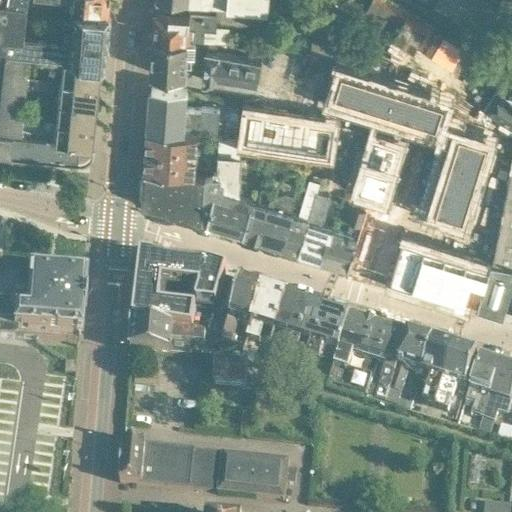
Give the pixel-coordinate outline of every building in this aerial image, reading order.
[(26,54),(62,59),(99,64),(102,65),(105,25),(106,15),(106,0),(71,0),(71,13),(74,13),(74,22),(71,22),(71,21),(53,19),(51,30),(63,31),(62,44),(21,39),(14,38),(14,44),(5,43),(4,51),(26,54)] [(156,0),(156,3),(201,6),(265,12),(266,0),(156,0)] [(0,50),(3,51),(4,51),(5,43),(14,44),(14,38),(21,39),(25,5),(24,4),(24,5),(3,3),(0,2),(0,50)] [(219,17),(156,12),(154,38),(196,42),(196,41),(217,42),(219,17)] [(313,39),(312,52),(330,53),(334,19),(315,17),(314,29),(320,30),(318,39),(313,39)] [(369,36),(365,43),(375,50),(379,43),(369,36)] [(154,38),(151,73),(186,75),(187,61),(192,62),(193,53),(195,53),(196,42),(154,38)] [(261,59),(207,50),(204,80),(207,81),(215,77),(215,76),(257,84),(261,59)] [(391,50),(387,57),(397,64),(402,57),(391,50)] [(26,54),(4,51),(3,51),(1,74),(24,77),(26,54)] [(402,57),(397,64),(407,71),(412,64),(402,57)] [(60,80),(64,81),(96,84),(99,64),(62,59),(60,80)] [(345,59),(333,99),(357,106),(367,76),(368,76),(371,67),(345,59)] [(24,77),(1,74),(0,81),(0,94),(22,97),(24,77)] [(367,76),(357,106),(382,114),(384,115),(393,84),(391,83),(368,76),(367,76)] [(96,84),(64,81),(60,80),(58,100),(62,101),(94,104),(96,84)] [(393,84),(384,115),(386,115),(411,123),(421,92),(395,84),(393,84)] [(151,86),(147,132),(185,134),(185,125),(200,126),(218,127),(219,107),(202,106),(202,108),(187,107),(188,89),(151,86)] [(496,90),(484,109),(498,119),(511,99),(496,90)] [(421,92),(411,123),(435,131),(445,100),(421,92)] [(0,94),(0,115),(20,117),(22,97),(0,94)] [(511,99),(498,119),(511,127),(511,99)] [(94,104),(62,101),(58,100),(55,121),(92,124),(94,104)] [(469,104),(466,112),(478,116),(480,108),(469,104)] [(247,138),(320,149),(328,151),(332,123),(329,122),(251,110),(249,125),(247,138)] [(0,115),(0,137),(17,139),(20,117),(0,115)] [(92,124),(55,121),(53,143),(78,146),(90,147),(92,124)] [(451,127),(445,147),(482,159),(489,139),(451,127)] [(147,132),(145,170),(194,175),(197,135),(185,134),(147,132)] [(209,136),(207,167),(215,168),(219,168),(221,137),(209,136)] [(78,146),(53,143),(17,139),(0,137),(0,157),(76,165),(76,163),(78,146)] [(209,176),(206,222),(244,234),(254,200),(251,199),(252,197),(239,193),(237,187),(240,157),(238,157),(239,138),(221,137),(219,168),(215,168),(215,174),(209,176)] [(364,157),(356,182),(384,191),(398,144),(375,137),(368,158),(364,157)] [(445,147),(439,166),(477,178),(482,159),(445,147)] [(484,291),(479,307),(501,313),(504,314),(511,287),(511,161),(511,162),(508,179),(501,216),(496,241),(490,266),(491,267),(484,291)] [(498,164),(496,172),(508,175),(510,167),(498,164)] [(439,166),(433,185),(471,196),(477,178),(439,166)] [(145,170),(142,202),(146,207),(193,218),(206,222),(209,176),(194,175),(145,170)] [(309,178),(306,190),(315,193),(316,190),(319,181),(309,178)] [(433,185),(427,204),(465,216),(471,196),(433,185)] [(328,239),(322,258),(324,258),(332,261),(339,263),(346,265),(349,266),(361,226),(362,226),(372,193),(365,190),(358,189),(353,205),(349,220),(352,222),(349,232),(333,227),(329,240),(328,239)] [(281,195),(267,241),(298,250),(315,193),(306,190),(299,214),(293,212),(298,195),(287,192),(281,195)] [(315,193),(298,250),(322,258),(328,239),(329,240),(333,227),(323,224),(332,194),(316,190),(315,193)] [(492,190),(490,202),(498,204),(500,192),(492,190)] [(254,200),(244,234),(248,235),(267,241),(281,195),(269,202),(268,204),(258,201),(254,200)] [(382,197),(379,206),(391,210),(394,200),(382,197)] [(490,202),(487,214),(495,216),(498,204),(490,202)] [(413,206),(410,216),(422,219),(425,210),(413,206)] [(445,216),(443,224),(454,228),(457,220),(445,216)] [(457,220),(454,228),(466,231),(468,224),(457,220)] [(361,226),(349,266),(350,267),(350,266),(369,272),(369,273),(371,273),(379,276),(390,279),(397,259),(378,253),(384,233),(381,232),(362,226),(361,226)] [(486,229),(483,237),(495,241),(497,233),(486,229)] [(384,233),(378,253),(397,259),(390,279),(393,280),(412,286),(411,286),(413,286),(425,246),(406,240),(406,239),(403,239),(392,235),(384,233)] [(425,246),(413,286),(433,292),(432,293),(434,293),(446,253),(425,246)] [(446,253),(434,293),(454,299),(453,299),(455,299),(467,259),(446,253)] [(141,257),(133,323),(193,332),(193,330),(196,312),(160,308),(163,285),(200,289),(199,294),(196,305),(196,306),(197,306),(197,307),(198,307),(216,309),(217,306),(217,305),(226,278),(227,273),(206,266),(205,266),(141,257)] [(467,259),(455,299),(465,303),(465,302),(466,302),(470,288),(484,291),(491,267),(490,266),(467,259)] [(0,265),(0,327),(13,328),(80,334),(84,275),(62,273),(29,270),(29,269),(0,265)] [(226,278),(217,305),(217,306),(232,311),(222,343),(233,347),(240,324),(252,327),(253,328),(264,290),(247,285),(248,284),(241,282),(241,283),(226,278)] [(470,288),(466,302),(479,307),(484,291),(470,288)] [(252,327),(248,341),(261,345),(262,342),(273,345),(276,334),(287,297),(264,290),(253,328),(252,327)] [(287,297),(276,334),(289,338),(285,352),(297,356),(301,342),(305,329),(313,331),(316,320),(323,323),(327,309),(313,305),(301,301),(287,297)] [(322,359),(336,363),(350,317),(327,309),(323,323),(316,320),(313,331),(305,329),(301,342),(313,345),(309,359),(321,363),(322,359)] [(379,361),(389,329),(350,317),(336,363),(329,384),(368,397),(371,387),(379,361)] [(133,323),(131,352),(171,356),(188,357),(189,345),(204,346),(205,335),(200,333),(193,332),(133,323)] [(379,389),(371,387),(368,397),(386,402),(389,392),(408,334),(389,329),(379,361),(387,364),(379,389)] [(389,392),(386,402),(398,406),(410,370),(422,374),(432,342),(408,334),(389,392)] [(455,349),(432,342),(422,374),(432,377),(423,403),(437,408),(455,349)] [(477,356),(455,349),(437,408),(448,412),(457,385),(467,389),(477,356)] [(483,419),(500,363),(481,357),(466,402),(475,405),(472,416),(483,419)] [(248,363),(217,360),(215,384),(246,386),(248,363)] [(74,377),(75,377),(76,374),(75,374),(76,364),(77,364),(77,361),(76,361),(75,364),(65,363),(64,374),(74,375),(74,377)] [(511,366),(500,363),(483,419),(478,432),(491,436),(498,412),(506,415),(511,396),(511,366)] [(511,440),(511,427),(503,425),(500,437),(511,440)] [(212,453),(124,443),(123,443),(120,483),(209,492),(285,501),(287,485),(297,486),(298,472),(288,471),(289,461),(212,453)]
